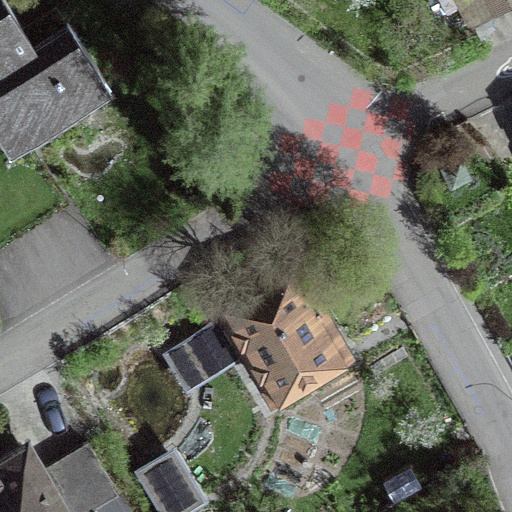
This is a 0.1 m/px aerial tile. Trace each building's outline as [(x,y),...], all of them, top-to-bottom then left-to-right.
[(5,0),(0,0),(0,102),(4,100),(30,138),(111,85),(67,19),(33,41),(5,0)] [(511,0),(490,0),(496,10),(511,1),(511,0)] [(297,274),(232,314),(253,348),(245,353),(261,379),(269,374),(275,385),(340,345),(297,274)] [(0,511),(81,511),(116,491),(85,441),(37,470),(23,447),(0,460),(0,511)] [(162,511),(176,511),(197,499),(169,452),(137,472),(162,511)]
